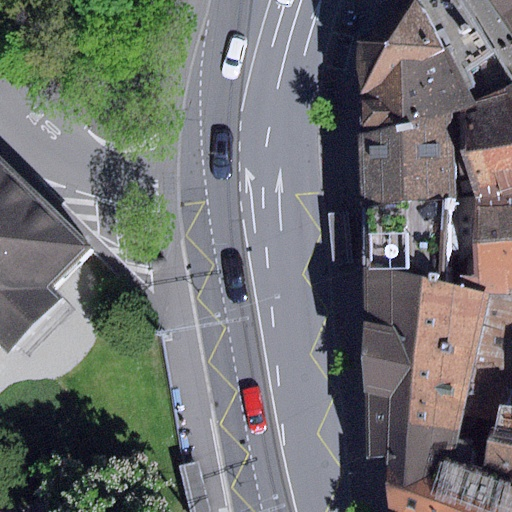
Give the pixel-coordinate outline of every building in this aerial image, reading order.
[(465,125),(511,91),(511,84),(461,0),(414,0),(360,45),(357,134),(465,125)] [(511,0),(488,0),(511,35),(511,0)] [(472,212),(511,207),(511,91),(465,125),(472,212)] [(465,125),(357,134),(360,220),(472,212),(465,125)] [(0,163),(0,344),(2,343),(15,356),(67,303),(54,291),(92,252),(0,163)] [(511,207),(472,212),(476,288),(469,290),(490,298),(511,305),(511,207)] [(472,212),(360,220),(364,272),(426,279),(469,290),(476,288),(472,212)] [(348,213),(328,214),(331,264),(351,263),(348,213)] [(426,279),(364,272),(369,457),(386,458),(386,465),(461,463),(466,449),(460,437),(490,298),(469,290),(426,279)] [(511,305),(490,298),(460,437),(490,436),(511,436),(511,305)] [(484,475),(511,486),(511,436),(490,436),(484,475)] [(386,511),(389,511),(511,511),(511,486),(484,475),(461,463),(386,465),(386,511)] [(209,511),(200,466),(184,469),(193,511),(209,511)]
